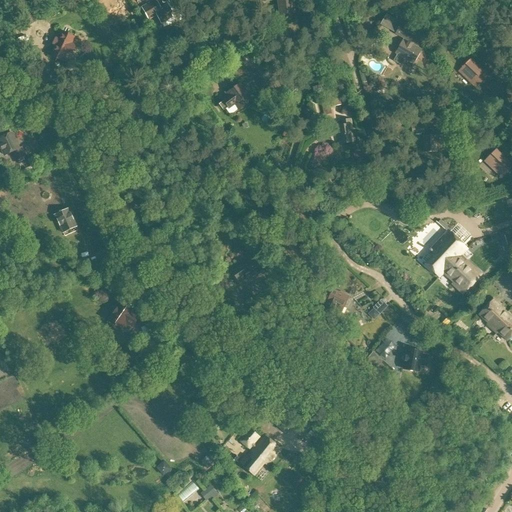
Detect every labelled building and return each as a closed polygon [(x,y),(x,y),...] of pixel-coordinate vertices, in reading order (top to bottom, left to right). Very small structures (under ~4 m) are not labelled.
[(291,0),(278,0),(281,14),(293,12),(291,0)] [(166,4),(159,8),(155,2),(142,10),(148,19),(156,15),(161,23),(171,17),(169,14),(171,13),(166,4)] [(21,17),(26,27),(36,21),(30,11),(21,17)] [(390,29),(397,32),(396,34),(404,39),(396,53),(398,54),(394,61),(402,65),(406,59),(414,63),(420,52),(409,45),(417,32),(402,23),(402,24),(395,20),(390,29)] [(60,39),(56,37),(52,45),(56,47),(52,54),(63,59),(66,53),(71,55),(75,46),(71,44),(73,38),(62,33),(60,39)] [(486,77),(483,73),(470,60),(460,70),(477,87),(486,77)] [(208,75),(205,67),(195,71),(200,83),(204,81),(202,77),(208,75)] [(239,108),(250,100),(247,95),(247,94),(246,91),(244,91),(240,85),(228,93),(230,96),(224,100),(229,108),(236,104),(239,108)] [(312,87),(314,94),(324,92),(323,85),(312,87)] [(330,99),(320,102),(322,112),(331,110),(331,107),(341,105),(338,93),(329,96),(330,99)] [(349,126),(350,126),(349,121),(341,122),(342,127),(336,128),(339,145),(352,143),(349,126)] [(430,129),(430,136),(422,136),(422,153),(436,153),(436,142),(445,142),(445,129),(430,129)] [(16,161),(26,156),(22,148),(19,149),(12,134),(0,138),(0,149),(1,149),(5,156),(12,153),(16,161)] [(486,160),(499,173),(503,176),(511,166),(495,150),(486,160)] [(40,154),(27,160),(31,168),(43,162),(40,154)] [(460,178),(455,181),(458,188),(464,185),(460,178)] [(55,215),(62,232),(75,225),(68,209),(55,215)] [(463,295),(481,275),(460,256),(467,249),(448,232),(431,250),(430,250),(429,251),(430,251),(421,260),(426,265),(439,278),(443,274),(453,283),(452,285),(463,295)] [(113,235),(105,238),(108,246),(116,243),(113,235)] [(79,260),(83,269),(89,266),(86,257),(79,260)] [(237,281),(244,276),(249,282),(257,277),(256,277),(263,272),(256,261),(245,268),(244,267),(241,269),(240,268),(231,274),(237,281)] [(348,298),(332,291),(322,314),(330,317),(332,311),(334,312),(337,306),(343,309),(348,298)] [(487,324),(492,328),(506,313),(498,306),(500,305),(494,299),(480,314),(489,323),(487,324)] [(374,320),(388,306),(381,300),(372,308),(373,309),(368,314),(374,320)] [(234,301),(232,310),(240,313),(243,304),(234,301)] [(130,326),(136,318),(131,314),(132,312),(120,304),(110,319),(122,327),(125,322),(130,326)] [(511,318),(506,313),(492,328),(497,333),(498,332),(507,341),(511,335),(511,318)] [(140,329),(152,352),(165,346),(152,322),(140,329)] [(467,333),(462,328),(458,333),(463,337),(467,333)] [(426,366),(428,357),(420,356),(421,353),(407,350),(404,368),(418,370),(419,365),(426,366)] [(374,351),(363,363),(382,381),(393,369),(374,351)] [(278,413),(271,421),(284,432),(291,424),(282,417),(286,412),(282,408),(278,413)] [(263,437),(257,445),(256,444),(260,437),(248,427),(237,441),(250,451),(251,449),(253,450),(245,459),(243,457),(237,465),(253,477),(263,464),(267,466),(279,450),(263,437)] [(223,448),(219,453),(223,457),(227,452),(223,448)] [(234,455),(231,460),(235,463),(239,458),(234,455)] [(156,467),(163,476),(172,469),(164,460),(156,467)] [(210,485),(200,494),(206,501),(209,499),(211,501),(219,495),(210,485)] [(353,503),(347,509),(350,511),(362,511),(363,511),(353,503)]
